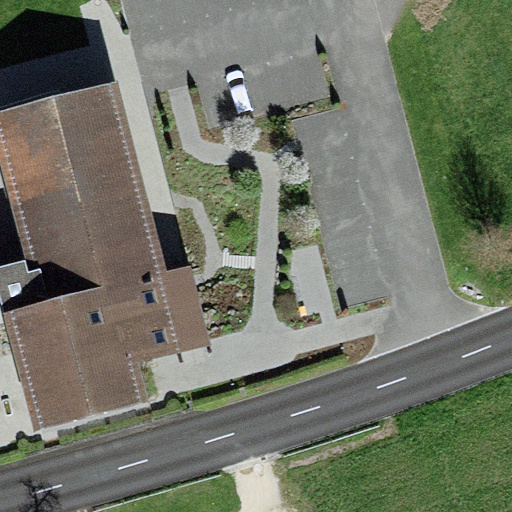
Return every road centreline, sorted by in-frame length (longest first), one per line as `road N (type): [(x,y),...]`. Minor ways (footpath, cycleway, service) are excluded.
road 1 (tertiary): [(0,502),(439,367)]
road 2 (residential): [(343,0),(439,367)]
